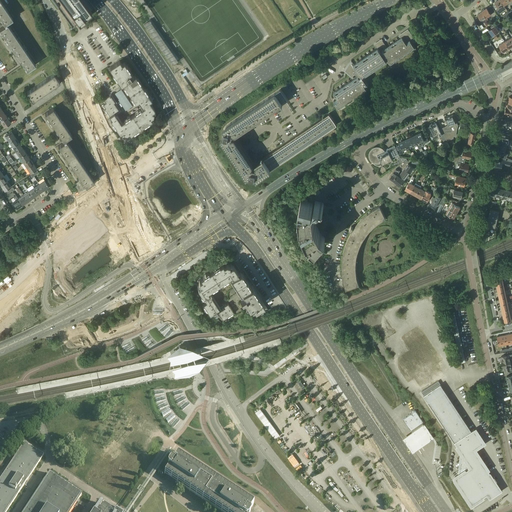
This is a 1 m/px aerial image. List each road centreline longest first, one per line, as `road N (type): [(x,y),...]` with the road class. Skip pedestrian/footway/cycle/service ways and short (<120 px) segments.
road 1 (primary): [(216,209),(245,236),(426,511)]
road 2 (primary): [(446,511),(261,232)]
road 3 (primary): [(264,192),(386,122),(490,75)]
road 4 (primary): [(178,132),(0,286)]
road 5 (primary): [(390,0),(207,110)]
road 6 (primary): [(0,303),(155,168)]
road 7 (residential): [(382,188),(357,155),(361,148),(457,103),(490,119)]
road 8 (residential): [(15,222),(59,183),(0,78)]
road 9 (primary): [(95,0),(166,100),(178,132)]
road 10 (residential): [(323,97),(337,61),(440,4)]
road 11 (residential): [(511,471),(482,332)]
road 12 (primary): [(185,112),(172,80),(113,0)]
road 13 (residential): [(382,188),(352,213),(337,242),(340,293)]
